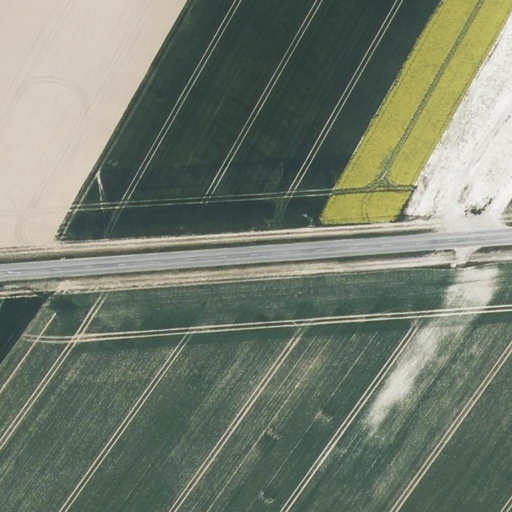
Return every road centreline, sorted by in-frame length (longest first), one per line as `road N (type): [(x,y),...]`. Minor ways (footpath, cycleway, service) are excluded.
road 1 (tertiary): [(0,272),(511,234)]
road 2 (track): [(0,289),(511,253)]
